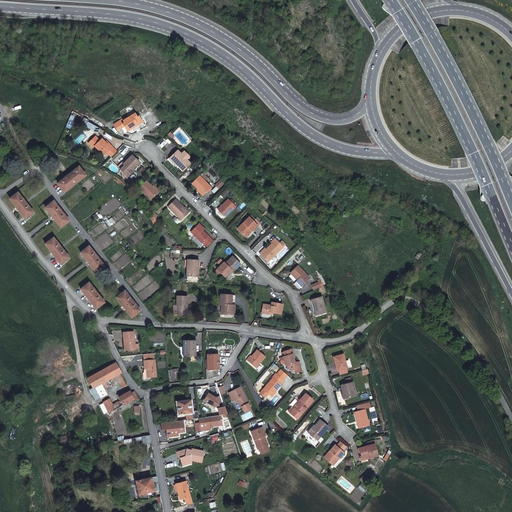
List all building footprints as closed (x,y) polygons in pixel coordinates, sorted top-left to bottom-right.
[(140,126),(143,123),(139,117),(138,118),(136,114),(125,123),(124,121),(123,122),(116,127),(120,132),(124,129),(123,127),(125,126),(126,128),(129,132),(139,124),(140,126)] [(130,133),(140,126),(139,124),(129,132),(130,133)] [(93,129),(100,134),(103,130),(95,126),(93,129)] [(102,141),(98,138),(90,145),(95,149),(97,147),(103,153),(104,152),(107,155),(108,154),(114,148),(110,145),(109,146),(106,143),(103,140),(102,141)] [(108,154),(113,158),(118,152),(114,148),(108,154)] [(192,165),(179,152),(171,160),(171,159),(169,161),(170,162),(170,161),(176,167),(177,166),(184,173),(192,165)] [(129,178),(133,174),(132,173),(134,171),(141,164),(133,156),(124,165),(123,164),(119,168),(129,178)] [(86,175),(79,166),(58,183),(65,192),(86,175)] [(203,175),(200,178),(205,183),(208,180),(203,175)] [(205,183),(200,178),(192,185),(198,191),(197,192),(203,197),(211,189),(205,183)] [(222,181),(216,187),(220,191),(225,185),(222,181)] [(159,195),(153,188),(147,183),(141,189),(152,201),(159,195)] [(33,212),(18,192),(9,199),(25,218),(33,212)] [(236,208),(229,200),(221,208),(218,211),(226,219),(236,208)] [(69,221),(53,201),(45,208),(61,227),(69,221)] [(176,201),(169,208),(182,221),(189,214),(176,201)] [(258,227),(250,219),(239,230),(246,237),(252,231),(253,232),(258,227)] [(204,243),(208,247),(215,241),(204,231),(205,229),(200,224),(192,232),(203,243),(204,243)] [(68,257),(53,237),(45,244),(60,264),(68,257)] [(274,246),(268,251),(263,256),(270,263),(284,249),(276,241),(273,245),(274,246)] [(104,266),(89,247),(81,253),(96,272),(104,266)] [(240,264),(232,256),(231,257),(225,263),(223,262),(220,266),(217,269),(225,277),(232,270),(233,271),(240,264)] [(189,261),(188,277),(199,277),(200,262),(189,261)] [(311,280),(299,268),(292,275),(298,282),(297,283),(302,288),(311,280)] [(104,302),(89,283),(80,289),(96,308),(104,302)] [(124,292),(116,298),(121,304),(132,317),(139,311),(124,292)] [(233,298),(221,296),(220,307),(222,307),(224,307),(223,315),(234,317),(235,308),(232,308),(233,298)] [(322,297),(314,300),(316,307),(314,308),(317,316),(327,313),(322,297)] [(178,315),(187,316),(189,299),(177,298),(177,308),(178,308),(178,315)] [(283,307),(272,306),(272,309),(263,308),(262,316),(272,318),(272,315),(274,316),(282,318),(283,307)] [(142,349),(141,332),(131,332),(131,341),(133,341),(133,350),(142,349)] [(182,341),(182,347),(184,347),(184,356),(195,356),(195,341),(182,341)] [(295,362),(294,358),(293,354),(294,354),(292,349),(284,351),(285,356),(283,356),(285,365),(287,364),(288,367),(292,369),(295,369),(299,367),(297,361),(295,362)] [(255,350),(249,357),(246,362),(254,368),(264,357),(255,350)] [(218,354),(208,354),(208,360),(207,360),(207,369),(206,369),(206,379),(216,376),(216,369),(218,369),(218,354)] [(345,367),(346,367),(344,361),(342,354),(332,357),(333,362),(335,362),(337,370),(338,374),(346,371),(345,367)] [(156,377),(154,360),(144,361),(145,369),(146,369),(147,378),(156,377)] [(94,387),(100,384),(101,384),(103,387),(107,385),(105,381),(108,380),(109,382),(113,380),(112,377),(115,375),(119,381),(123,379),(119,373),(121,372),(115,362),(87,378),(93,388),(94,387)] [(283,380),(275,373),(272,377),(272,378),(263,389),(271,395),(280,385),(279,384),(283,380)] [(343,398),(355,394),(351,381),(340,385),(343,398)] [(94,387),(100,397),(106,394),(100,384),(94,387)] [(249,403),(240,387),(228,393),(232,401),(237,399),(240,407),(249,403)] [(111,405),(114,409),(129,400),(133,398),(130,393),(129,391),(122,395),(120,392),(116,394),(118,398),(119,397),(121,400),(118,402),(118,401),(111,405)] [(138,399),(139,399),(134,391),(130,393),(133,398),(138,399)] [(301,398),(294,406),(290,411),(297,417),(313,398),(305,392),(300,398),(301,398)] [(103,402),(108,412),(114,409),(111,405),(108,399),(103,402)] [(186,415),(187,419),(197,418),(196,414),(191,415),(191,412),(192,412),(190,400),(177,402),(178,414),(185,413),(185,415),(186,415)] [(219,415),(226,414),(223,406),(217,408),(219,415)] [(368,424),(363,408),(357,410),(353,411),(358,427),(368,424)] [(195,431),(200,430),(200,428),(206,427),(209,429),(211,426),(222,425),(220,415),(198,418),(199,422),(194,423),(195,431)] [(313,425),(308,432),(317,439),(328,426),(319,419),(314,425),(313,425)] [(161,422),(162,430),(166,430),(167,428),(167,427),(169,427),(171,429),(169,431),(170,437),(178,435),(178,432),(184,432),(183,420),(161,422)] [(264,436),(261,427),(250,431),(255,445),(256,444),(258,449),(267,445),(264,439),(263,437),(263,436),(264,436)] [(151,443),(150,435),(135,437),(136,440),(142,440),(143,443),(145,443),(146,444),(151,443)] [(359,447),(360,453),(362,457),(368,455),(369,457),(377,455),(374,443),(359,447)] [(344,451),(334,444),(324,456),(333,463),(338,457),(344,451)] [(181,460),(191,457),(190,456),(201,458),(203,448),(191,446),(191,447),(186,446),(176,449),(177,454),(180,454),(181,460)] [(139,495),(160,490),(157,476),(146,478),(136,480),(139,495)] [(192,503),(186,481),(176,483),(180,498),(185,497),(187,504),(192,503)]
